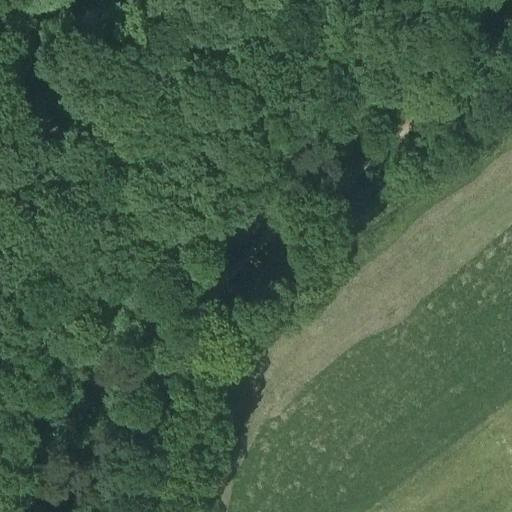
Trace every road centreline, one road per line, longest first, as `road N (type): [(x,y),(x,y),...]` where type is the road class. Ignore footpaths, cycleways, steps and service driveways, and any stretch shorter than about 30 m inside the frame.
road 1 (track): [(275,230),(177,350),(138,511)]
road 2 (track): [(511,38),(275,230)]
road 3 (track): [(275,230),(245,198),(237,167),(228,115),(230,5)]
